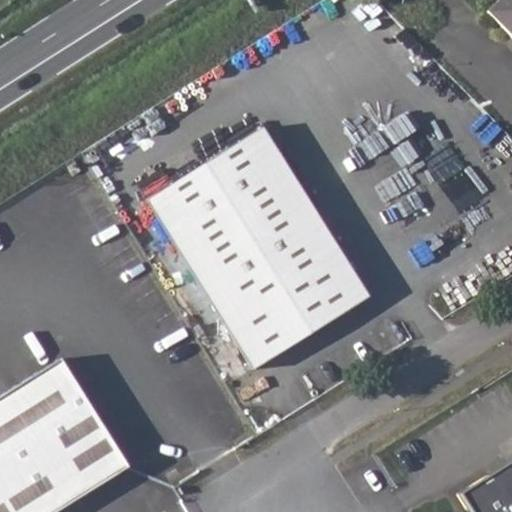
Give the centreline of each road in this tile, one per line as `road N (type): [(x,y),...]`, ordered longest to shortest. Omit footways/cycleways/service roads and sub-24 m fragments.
road 1 (residential): [(511,317),(316,442),(273,511)]
road 2 (primary): [(0,85),(135,0)]
